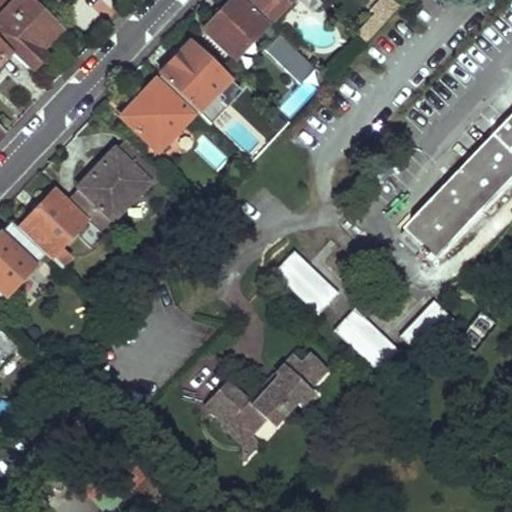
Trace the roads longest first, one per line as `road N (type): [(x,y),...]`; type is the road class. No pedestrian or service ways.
road 1 (unknown): [(0,484),(179,313)]
road 2 (residential): [(0,176),(168,0)]
